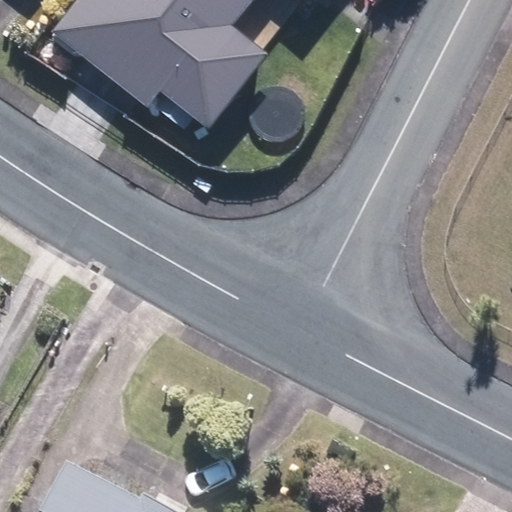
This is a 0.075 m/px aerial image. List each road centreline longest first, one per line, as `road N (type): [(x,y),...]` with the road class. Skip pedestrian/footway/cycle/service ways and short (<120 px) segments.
road 1 (residential): [(465,0),(297,333)]
road 2 (residential): [(0,157),(116,235),(297,333)]
road 3 (residential): [(297,333),(511,448)]
